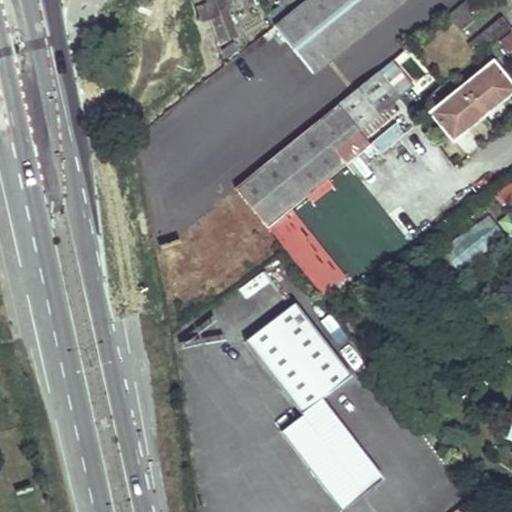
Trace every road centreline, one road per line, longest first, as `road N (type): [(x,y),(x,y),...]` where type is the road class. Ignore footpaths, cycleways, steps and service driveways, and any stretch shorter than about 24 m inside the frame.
road 1 (primary): [(144,511),(61,132),(45,0)]
road 2 (primary): [(0,68),(103,511)]
road 3 (unknown): [(421,0),(233,131)]
